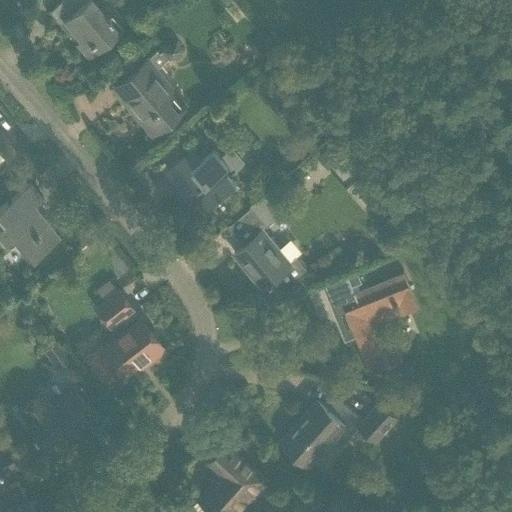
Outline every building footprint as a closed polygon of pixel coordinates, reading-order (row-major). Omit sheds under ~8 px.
[(122,28),(121,27),(117,30),(109,21),(111,20),(108,15),(106,17),(91,0),(85,0),(83,2),(80,0),(61,0),(49,11),(59,24),(63,21),(79,40),(75,43),(87,57),(122,28)] [(147,59),(115,85),(112,87),(113,88),(116,86),(135,109),(132,111),(151,133),(185,104),(156,69),(167,59),(178,57),(180,48),(175,41),(164,42),(161,51),(158,53),(156,51),(147,59)] [(264,42),(251,45),(255,61),(268,58),(264,42)] [(137,45),(129,52),(136,60),(144,53),(137,45)] [(328,118),(320,125),(329,137),(337,130),(328,118)] [(336,141),(330,146),(340,158),(346,153),(336,141)] [(166,172),(184,193),(187,191),(193,198),(199,192),(213,208),(239,186),(231,175),(244,164),(231,149),(221,157),(214,149),(191,168),(183,158),(166,172)] [(29,182),(0,205),(0,217),(2,221),(0,222),(0,238),(3,242),(14,234),(31,256),(30,257),(31,258),(58,236),(34,206),(43,199),(29,182)] [(286,210),(278,201),(288,192),(279,182),(250,206),(267,226),(286,210)] [(273,278),(276,276),(286,288),(308,270),(302,264),(290,262),(263,230),(236,251),(250,269),(248,270),(262,287),(269,281),(271,283),(274,280),(273,278)] [(361,282),(357,271),(344,277),(349,288),(361,282)] [(418,307),(404,272),(333,301),(346,331),(347,331),(346,330),(352,328),(371,372),(402,360),(397,346),(396,346),(396,348),(382,354),(368,321),(396,310),(398,315),(418,307)] [(124,330),(103,347),(100,343),(82,357),(101,382),(118,369),(122,375),(147,356),(151,360),(164,350),(139,318),(137,320),(130,311),(132,309),(116,289),(92,308),(108,328),(117,321),(124,330)] [(56,341),(43,351),(50,360),(56,355),(63,364),(70,359),(56,341)] [(34,422),(28,427),(47,450),(65,436),(63,434),(77,423),(80,426),(93,415),(73,390),(51,408),(39,392),(17,410),(18,411),(23,407),(34,422)] [(318,400),(311,408),(312,409),(302,421),(301,420),(288,434),(289,435),(283,442),(310,466),(335,438),(342,445),(358,427),(375,442),(397,417),(381,402),(364,421),(335,395),(325,406),(318,400)] [(200,497),(193,505),(199,511),(218,511),(222,509),(225,511),(234,511),(249,496),(253,500),(269,482),(226,443),(210,461),(216,467),(222,472),(214,482),(200,497)] [(14,466),(8,455),(9,454),(4,444),(0,446),(0,488),(8,484),(2,474),(14,466)]
